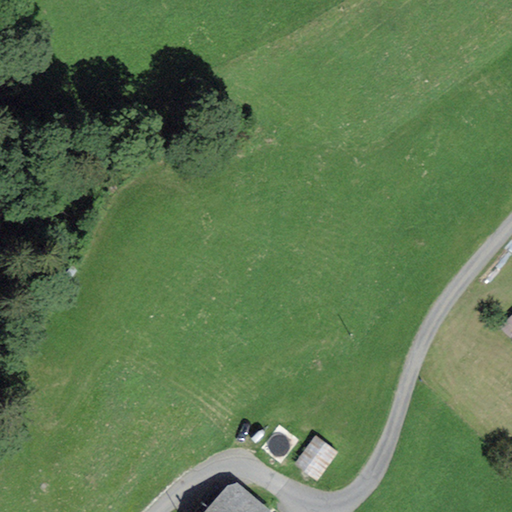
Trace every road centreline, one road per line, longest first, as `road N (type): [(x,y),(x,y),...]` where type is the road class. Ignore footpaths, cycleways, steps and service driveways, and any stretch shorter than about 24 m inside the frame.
road 1 (residential): [(337,511),(385,454),(438,313),(511,227)]
road 2 (residential): [(157,511),(204,476),(235,467),(312,511)]
